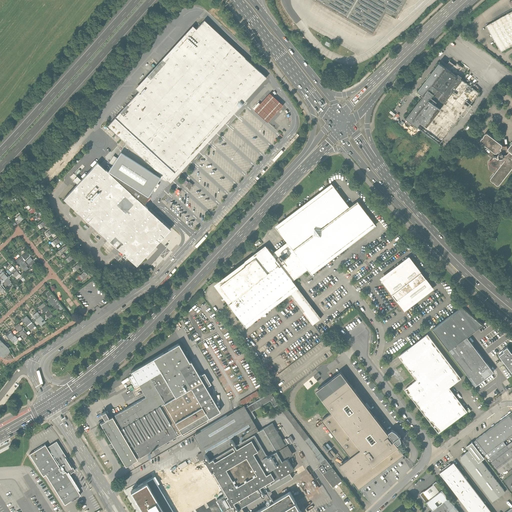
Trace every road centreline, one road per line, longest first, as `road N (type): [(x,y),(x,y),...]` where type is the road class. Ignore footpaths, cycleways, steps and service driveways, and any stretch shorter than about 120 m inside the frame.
road 1 (secondary): [(51,403),(161,314),(307,156)]
road 2 (motorway): [(0,167),(151,0)]
road 3 (motorway): [(136,0),(0,151)]
road 4 (unclassified): [(427,456),(426,439),(363,358),(356,335)]
road 5 (tertiary): [(51,403),(117,511)]
road 6 (primary): [(424,226),(511,309)]
